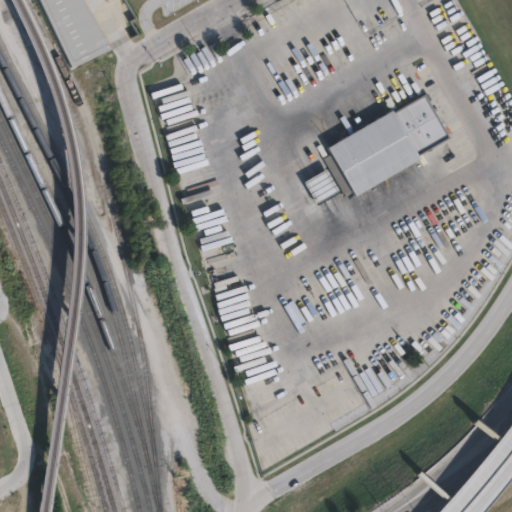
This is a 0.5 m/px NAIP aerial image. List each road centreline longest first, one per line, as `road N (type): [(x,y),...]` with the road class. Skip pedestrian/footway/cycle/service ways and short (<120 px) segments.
road 1 (residential): [(132,62),(135,104),(259,500)]
road 2 (secondary): [(511,294),(429,395),(259,500)]
road 3 (motorway): [(511,394),(397,511)]
road 4 (motorway): [(511,438),(410,511)]
